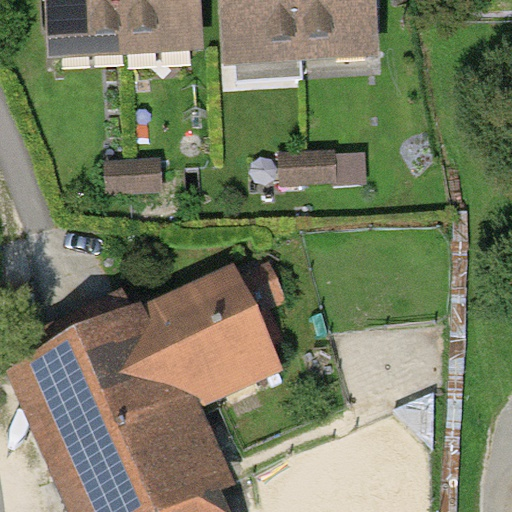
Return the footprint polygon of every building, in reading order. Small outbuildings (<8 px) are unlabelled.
[(211,0),(58,0),(63,74),(215,65),(211,0)] [(392,0),(238,0),(243,79),(397,70),(392,0)] [(348,161),(289,164),(291,199),(350,196),(348,161)] [(170,168),(111,172),(113,207),(172,204),(170,168)] [(277,273),(20,385),(75,511),(234,511),(250,504),(213,422),(301,383),(273,320),(294,311),(277,273)]
